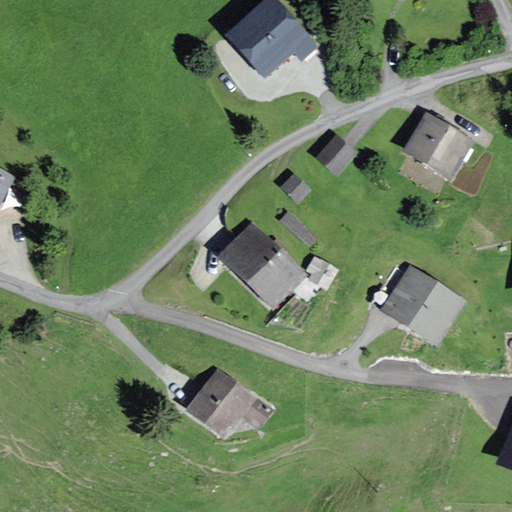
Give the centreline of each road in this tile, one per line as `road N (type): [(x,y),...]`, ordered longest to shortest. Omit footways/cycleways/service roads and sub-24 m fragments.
road 1 (residential): [(511,58),(397,92),(285,143),(141,275),(94,304),(0,281)]
road 2 (track): [(511,383),(425,382),(333,368)]
